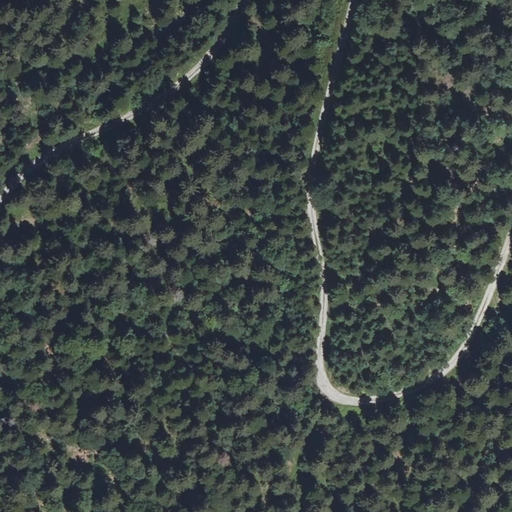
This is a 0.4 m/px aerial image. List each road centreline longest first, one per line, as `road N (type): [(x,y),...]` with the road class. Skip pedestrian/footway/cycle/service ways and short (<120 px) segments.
road 1 (track): [(511,228),(467,323),(428,373),(362,388),(328,362),(313,199),(319,120),(351,0)]
road 2 (track): [(224,0),(208,50),(190,73),(45,164),(0,212)]
